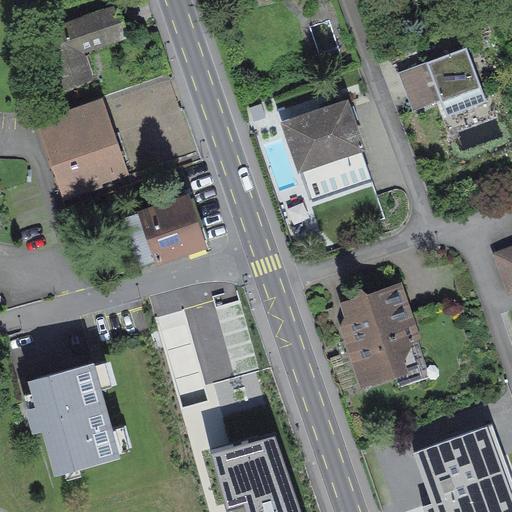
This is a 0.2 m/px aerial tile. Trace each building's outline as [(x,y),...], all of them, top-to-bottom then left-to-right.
[(59,93),(96,80),(86,51),(132,36),(122,6),(40,33),(59,93)] [(473,48),(426,65),(449,131),(496,114),(473,48)] [(131,177),(104,98),(39,120),(67,199),(131,177)] [(371,149),(354,100),(288,123),(305,172),(371,149)] [(188,197),(142,212),(158,260),(204,245),(188,197)] [(511,250),(499,256),(511,288),(511,287),(511,250)] [(343,330),(364,391),(412,374),(408,363),(416,341),(425,338),(406,283),(372,294),(366,289),(358,299),(345,304),(350,318),(343,330)] [(268,355),(249,305),(239,308),(258,359),(268,355)] [(97,363),(34,381),(60,473),(123,456),(97,363)] [(427,510),(427,511),(511,511),(511,486),(490,426),(416,452),(436,507),(427,510)] [(301,511),(275,437),(213,455),(228,511),(301,511)]
